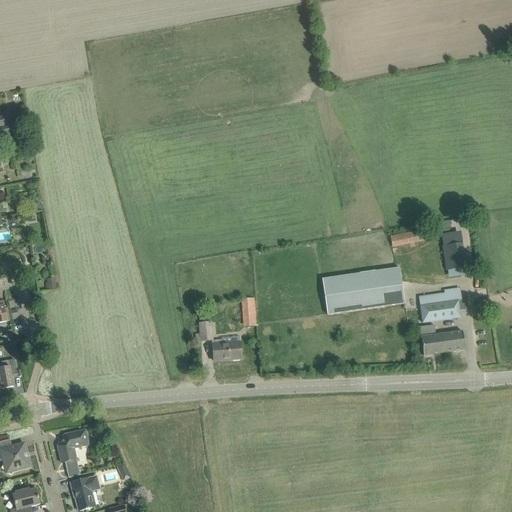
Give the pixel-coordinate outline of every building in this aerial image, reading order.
[(0,117),(0,126),(8,125),(7,116),(0,117)] [(8,125),(0,126),(0,135),(10,134),(8,125)] [(425,229),(389,237),(392,248),(428,240),(425,229)] [(463,243),(442,246),(445,271),(466,268),(463,243)] [(322,279),(327,315),(404,304),(399,268),(322,279)] [(47,283),(45,283),(46,291),(57,289),(56,282),(47,283)] [(459,311),(467,310),(465,300),(461,301),(460,292),(419,298),(420,306),(422,323),(460,318),(459,311)] [(244,327),(255,326),(253,298),(241,299),(244,327)] [(383,310),(372,310),(372,319),(383,319),(383,310)] [(201,342),(212,341),(210,323),(200,324),(201,342)] [(419,328),(423,356),(465,350),(462,332),(435,335),(434,326),(419,328)] [(212,344),(213,361),(241,359),(239,342),(212,344)] [(9,355),(18,353),(16,343),(7,345),(9,355)] [(409,361),(409,351),(398,351),(398,361),(409,361)] [(374,353),(362,354),(362,362),(374,362),(374,353)] [(327,357),(313,358),(313,368),(327,368),(327,357)] [(266,367),(275,368),(276,360),(266,359),(266,367)] [(0,369),(0,380),(2,389),(13,387),(11,374),(16,373),(14,360),(7,361),(9,368),(0,369)] [(393,410),(374,410),(374,435),(393,435),(393,410)] [(85,430),(68,434),(64,435),(57,446),(61,463),(65,462),(68,478),(80,476),(78,468),(74,469),(72,461),(76,460),(74,449),(89,446),(85,430)] [(11,447),(10,440),(0,442),(0,461),(3,461),(4,464),(1,469),(6,472),(6,474),(30,468),(24,444),(11,447)] [(96,477),(88,479),(87,479),(70,483),(73,498),(75,498),(78,511),(95,507),(90,490),(99,487),(96,477)] [(14,493),(15,495),(12,495),(12,496),(9,501),(13,503),(14,503),(15,509),(10,510),(9,511),(27,511),(27,508),(40,505),(36,489),(30,491),(29,489),(14,493)]
